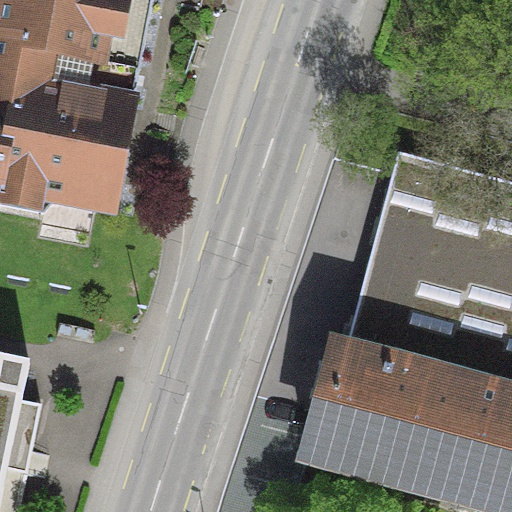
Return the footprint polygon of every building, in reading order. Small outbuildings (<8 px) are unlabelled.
[(0,0),(0,48),(19,52),(135,74),(149,0),(0,0)] [(135,74),(19,52),(9,105),(0,103),(0,210),(39,218),(55,200),(109,211),(135,74)] [(511,283),(511,187),(394,158),(371,248),(511,283)] [(511,511),(511,401),(333,354),(303,463),(489,511),(511,511)] [(0,509),(27,371),(0,365),(0,509)]
